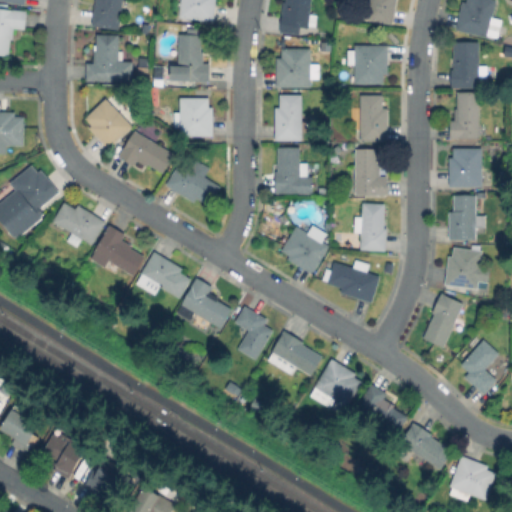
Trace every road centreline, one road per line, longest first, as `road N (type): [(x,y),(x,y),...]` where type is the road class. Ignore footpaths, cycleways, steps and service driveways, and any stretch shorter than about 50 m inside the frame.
road 1 (residential): [(54,78),(55,132),(72,162),(396,360),(471,424),(511,440)]
road 2 (residential): [(426,0),(416,80),(415,249),(409,287),(379,349)]
road 3 (residential): [(249,0),(240,200),(219,258)]
